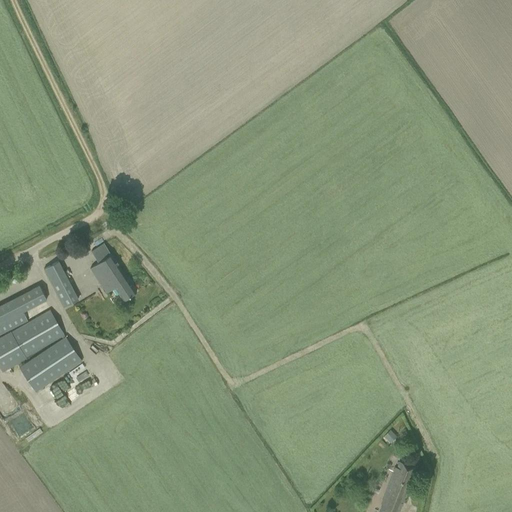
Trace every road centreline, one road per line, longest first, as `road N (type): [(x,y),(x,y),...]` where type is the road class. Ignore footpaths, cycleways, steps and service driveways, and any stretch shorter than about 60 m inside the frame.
road 1 (track): [(437,461),(365,325),(232,385),(138,252),(96,214)]
road 2 (track): [(13,0),(102,190),(102,206),(89,219)]
